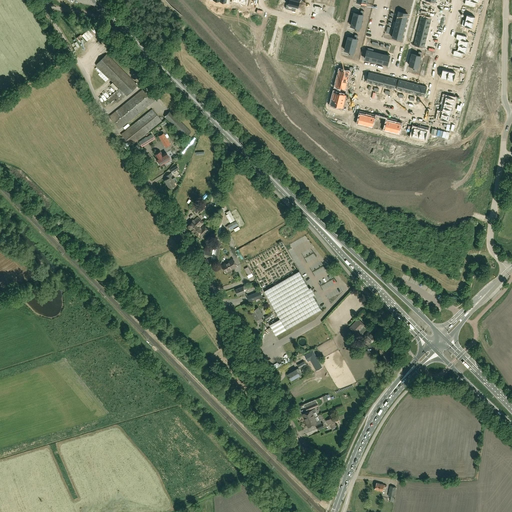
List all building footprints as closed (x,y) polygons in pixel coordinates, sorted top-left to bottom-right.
[(293,0),(287,0),(286,9),(292,10),(293,7),(298,8),(300,1),(293,0)] [(354,13),(353,19),(361,22),(364,12),(361,11),(360,14),(354,13)] [(467,15),(465,20),(474,23),(475,17),(470,15),(470,12),(467,11),(467,15)] [(421,16),(420,22),(430,25),(431,19),(421,16)] [(353,19),(351,26),(357,27),(356,30),(359,31),(361,22),(353,19)] [(464,26),(463,30),(466,30),(467,27),(472,28),(474,23),(465,20),(464,26)] [(420,22),(419,28),(429,30),(430,25),(420,22)] [(282,32),(283,33),(296,36),(297,29),(284,25),(284,26),(285,26),(283,32),(282,32)] [(419,28),(417,33),(427,36),(429,30),(419,28)] [(309,31),(307,39),(319,42),(321,42),(320,41),(321,35),(322,36),(323,35),(321,35),(309,31)] [(280,39),(294,43),(296,36),(283,33),(282,32),(282,33),(283,33),(282,39),(280,39)] [(417,33),(416,39),(426,41),(427,36),(417,33)] [(348,37),(347,44),(355,46),(358,36),(355,35),(354,38),(348,37)] [(458,35),(457,40),(460,41),(458,46),(467,48),(469,42),(466,42),(467,37),(458,35)] [(279,46),(292,50),(294,43),(280,39),(280,40),(282,40),(280,46),(279,46)] [(307,39),(306,46),(318,49),(319,49),(318,48),(319,42),(321,42),(319,42),(307,39)] [(416,39),(414,45),(424,47),(426,41),(416,39)] [(347,44),(345,50),(351,52),(350,55),(353,55),(355,46),(347,44)] [(277,53),(277,54),(278,54),(290,57),(292,50),(279,46),(278,47),(280,47),(278,53),(277,53)] [(306,46),(304,53),(317,56),(316,55),(318,49),(319,49),(318,49),(306,46)] [(454,51),(453,56),(462,58),(463,54),(466,54),(467,48),(458,46),(457,51),(454,51)] [(412,54),(411,60),(419,62),(422,53),(419,52),(418,55),(412,54)] [(304,53),(302,60),(314,63),(315,63),(316,63),(314,62),(316,56),(317,57),(317,56),(304,53)] [(137,85),(106,54),(96,65),(127,96),(137,85)] [(411,60),(409,65),(415,67),(414,70),(417,71),(419,62),(411,60)] [(440,69),(439,72),(442,72),(440,78),(447,80),(449,71),(440,69)] [(449,71),(447,80),(454,82),(455,76),(458,77),(459,74),(449,71)] [(369,72),(366,82),(372,84),(375,74),(369,72)] [(375,74),(372,84),(378,85),(380,75),(375,74)] [(380,75),(378,85),(383,86),(386,77),(380,75)] [(386,77),(383,86),(389,88),(391,78),(386,77)] [(391,78),(389,88),(394,89),(397,79),(391,78)] [(399,80),(396,90),(402,91),(405,81),(399,80)] [(405,81),(402,91),(408,93),(410,83),(405,81)] [(410,83),(408,93),(413,94),(416,84),(410,83)] [(416,84),(413,94),(419,95),(421,85),(416,84)] [(421,85),(419,95),(424,97),(427,87),(421,85)] [(119,129),(154,101),(144,88),(109,116),(119,129)] [(334,92),(333,98),(344,101),(345,95),(348,96),(349,92),(342,91),(342,94),(334,92)] [(113,104),(120,98),(117,94),(112,98),(110,96),(108,98),(109,100),(113,104)] [(333,98),(331,104),(339,106),(338,109),(344,111),(345,107),(343,107),(344,101),(333,98)] [(130,146),(162,121),(152,109),(121,134),(130,146)] [(185,138),(191,132),(170,111),(164,117),(185,138)] [(359,114),(358,117),(362,117),(360,123),(366,125),(368,116),(363,115),(359,114)] [(368,116),(366,125),(372,126),(373,120),(377,121),(378,118),(374,117),(368,116)] [(385,120),(385,123),(388,124),(387,130),(392,131),(395,123),(389,121),(385,120)] [(395,123),(392,131),(398,133),(400,127),(403,128),(404,125),(400,124),(395,123)] [(412,127),(411,130),(414,131),(413,136),(419,138),(421,129),(415,128),(412,127)] [(421,129),(419,138),(424,139),(426,134),(429,134),(430,131),(426,131),(421,129)] [(139,142),(141,146),(154,138),(152,134),(139,142)] [(163,134),(159,136),(166,147),(170,145),(163,134)] [(170,159),(166,153),(162,155),(160,151),(155,155),(157,158),(156,158),(158,161),(157,162),(158,164),(160,164),(160,165),(166,162),(167,162),(169,161),(169,160),(170,159)] [(172,179),(170,177),(172,176),(170,174),(166,176),(168,178),(164,181),(169,190),(176,186),(174,183),(177,181),(175,177),(172,179)] [(196,202),(190,209),(192,211),(198,204),(196,202)] [(229,210),(224,212),(229,222),(234,220),(229,210)] [(197,217),(188,227),(194,233),(200,226),(203,223),(197,217)] [(236,221),(226,227),(228,231),(238,225),(236,221)] [(194,233),(197,236),(201,239),(209,231),(203,225),(201,228),(200,226),(194,233)] [(304,236),(291,242),(293,246),(306,239),(304,236)] [(233,259),(221,265),(226,273),(237,266),(233,259)] [(309,289),(305,282),(299,271),(264,291),(270,302),(280,319),(270,325),(276,336),(321,310),(314,296),(315,295),(311,288),(309,289)] [(322,282),(324,287),(334,282),(332,278),(322,282)] [(246,285),(236,289),(238,295),(245,293),(244,290),(248,288),(246,285)] [(260,291),(252,295),(254,299),(262,296),(260,291)] [(251,312),(257,320),(264,316),(258,307),(251,312)] [(365,325),(358,319),(351,326),(354,329),(352,331),(356,334),(359,331),(364,336),(363,337),(365,339),(366,338),(371,343),(376,337),(364,326),(365,325)] [(322,367),(317,357),(311,360),(315,367),(318,366),(319,369),(322,367)] [(298,368),(297,369),(288,374),(291,380),(302,374),(302,373),(300,369),(298,368)] [(307,411),(316,407),(319,406),(317,403),(305,408),(307,411)] [(318,416),(316,410),(312,410),(303,414),(305,421),(318,416)] [(319,423),(320,421),(318,416),(305,421),(308,427),(319,423)] [(385,492),(387,485),(377,483),(375,489),(385,492)]
